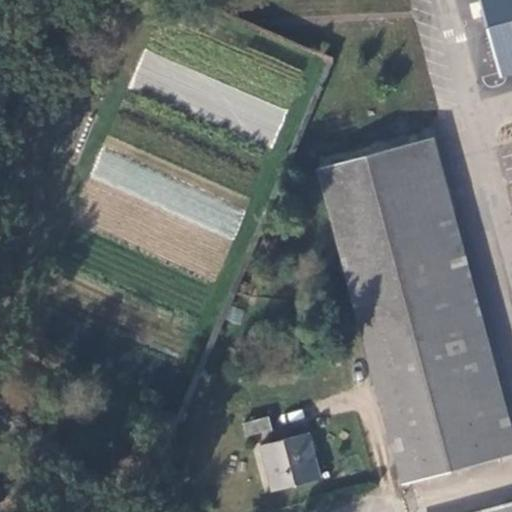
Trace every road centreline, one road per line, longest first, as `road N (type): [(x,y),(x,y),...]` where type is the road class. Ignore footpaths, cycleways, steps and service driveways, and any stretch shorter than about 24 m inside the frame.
road 1 (unknown): [(374,511),(296,118)]
road 2 (unclassified): [(122,511),(0,411)]
